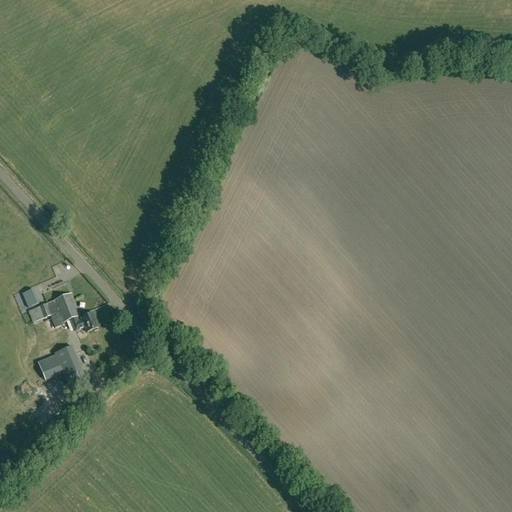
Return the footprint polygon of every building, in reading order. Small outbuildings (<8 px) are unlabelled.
[(33,291),(23,295),(29,309),(39,304),(33,291)] [(64,324),(80,317),(70,295),(39,308),(44,320),(56,315),(56,317),(51,319),(55,329),(65,326),(64,324)] [(44,320),(39,308),(28,313),(33,324),(44,320)] [(78,318),(71,321),(76,333),(85,329),(88,334),(99,329),(93,315),(82,320),(82,318),(78,320),(78,318)] [(73,347),(55,355),(56,356),(63,374),(69,389),(87,382),(73,347)] [(40,396),(33,399),(35,405),(43,402),(40,396)]
